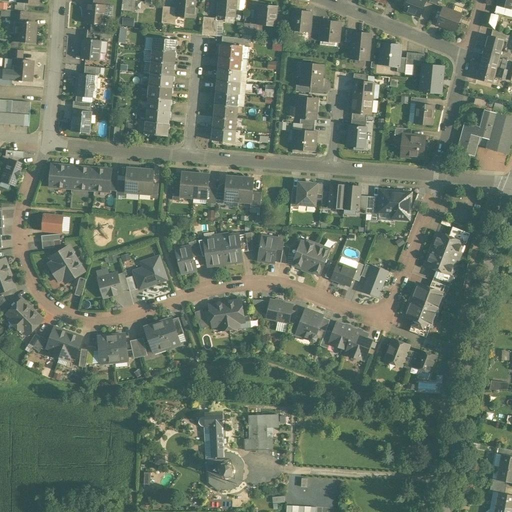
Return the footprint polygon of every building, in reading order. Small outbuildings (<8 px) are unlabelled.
[(195,0),(177,0),(177,7),(185,8),(195,8),(195,0)] [(236,0),(219,0),(219,7),(218,6),(217,16),(224,17),(235,18),(236,0)] [(408,0),(403,12),(420,18),(427,0),(425,0),(408,0)] [(511,0),(497,0),(494,13),(511,17),(511,0)] [(5,21),(14,22),(15,11),(12,11),(6,10),(7,3),(0,2),(0,9),(6,10),(5,21)] [(93,4),(90,4),(88,15),(87,14),(86,24),(90,24),(102,25),(103,25),(105,5),(93,4)] [(277,6),(261,5),(260,16),(259,16),(258,25),(263,25),(275,26),(277,6)] [(185,8),(177,7),(177,9),(177,15),(184,16),(185,8)] [(462,14),(446,8),(446,7),(445,7),(439,25),(455,31),(456,31),(463,14),(462,14)] [(177,9),(170,8),(169,19),(176,20),(177,15),(177,9)] [(195,8),(185,8),(184,16),(196,17),(197,9),(195,8)] [(311,12),(294,10),(292,31),(309,33),(309,36),(310,22),(311,12)] [(26,12),(24,12),(15,11),(14,22),(17,22),(17,21),(25,22),(26,12)] [(498,16),(484,13),(481,26),(494,30),(498,16)] [(135,25),(135,18),(123,17),(123,25),(135,25)] [(216,18),(204,17),(202,30),(217,32),(217,21),(216,18)] [(340,22),(323,20),(323,23),(321,37),(321,42),(323,42),(336,43),(338,43),(340,22)] [(25,22),(17,21),(17,22),(17,32),(15,32),(14,42),(35,44),(36,29),(33,29),(33,22),(25,22)] [(102,32),(90,30),(89,39),(101,40),(101,38),(109,38),(110,32),(102,32)] [(353,31),(352,43),(350,59),(369,61),(372,33),(353,31)] [(505,40),(488,36),(486,46),(502,51),(505,40)] [(145,37),(144,50),(154,51),(156,51),(156,45),(154,45),(155,38),(145,37)] [(243,39),(223,37),(222,44),(241,46),(241,47),(242,47),(243,39)] [(177,40),(155,38),(154,45),(156,45),(156,51),(175,53),(177,40)] [(89,39),(84,39),(83,50),(82,50),(81,59),(99,61),(101,40),(89,39)] [(283,43),(275,42),(274,51),(282,52),(283,43)] [(401,44),(384,43),(381,65),(398,66),(399,66),(400,57),(401,44)] [(222,44),(220,57),(240,59),(242,59),(243,53),(241,52),(241,47),(241,46),(222,44)] [(502,51),(486,46),(481,63),(497,67),(502,51)] [(243,53),(242,59),(250,60),(251,48),(242,47),(241,47),(241,52),(243,53)] [(11,50),(11,60),(16,61),(16,60),(22,61),(23,51),(11,50)] [(153,57),(154,51),(144,50),(143,62),(145,62),(153,62),(155,63),(155,57),(153,57)] [(156,51),(154,51),(153,57),(155,57),(155,63),(174,65),(175,53),(156,51)] [(425,54),(407,52),(407,58),(406,64),(423,66),(423,65),(423,64),(424,64),(425,54)] [(240,59),(220,57),(219,69),(239,71),(241,71),(242,64),(240,64),(240,59)] [(407,58),(400,57),(399,66),(398,66),(397,72),(405,73),(406,64),(407,58)] [(242,64),(241,71),(249,72),(250,60),(242,59),(240,59),(240,64),(242,64)] [(15,71),(16,61),(11,60),(6,60),(5,82),(4,86),(21,87),(21,81),(12,81),(12,71),(15,71)] [(22,61),(16,60),(16,61),(15,71),(12,71),(12,81),(21,81),(32,82),(32,73),(33,61),(22,61)] [(152,69),(153,62),(145,62),(144,74),(152,74),(154,75),(154,69),(152,69)] [(155,63),(153,62),(152,69),(154,69),(154,75),(173,76),(174,65),(155,63)] [(324,65),(303,63),(301,78),(301,86),(311,87),(322,88),(324,65)] [(497,67),(481,63),(477,79),(493,83),(497,67)] [(424,64),(423,64),(423,65),(423,66),(420,92),(441,94),(444,67),(444,66),(424,64)] [(500,68),(498,77),(507,79),(510,71),(500,68)] [(238,83),(240,83),(241,76),(238,76),(239,71),(219,69),(218,81),(238,83)] [(241,76),(240,83),(248,83),(249,72),(241,71),(239,71),(238,76),(241,76)] [(154,75),(152,74),(151,81),(153,81),(153,87),(172,88),(173,76),(154,75)] [(369,75),(355,74),(354,81),(356,82),(356,81),(368,82),(369,75)] [(84,75),(80,75),(78,86),(77,86),(76,95),(83,96),(94,97),(95,88),(96,78),(96,77),(84,75)] [(238,83),(218,81),(217,93),(237,95),(239,95),(239,88),(237,88),(238,83)] [(368,82),(356,81),(356,82),(354,97),(373,99),(375,83),(368,82)] [(239,88),(239,95),(247,95),(248,83),(240,83),(238,83),(237,88),(239,88)] [(153,87),(151,86),(150,93),(152,93),(151,98),(171,100),(172,88),(153,87)] [(237,95),(217,93),(216,105),(236,106),(238,107),(238,100),(236,100),(237,95)] [(245,107),(247,95),(239,95),(237,95),(236,100),(238,100),(238,107),(245,107)] [(373,99),(354,97),(352,113),(353,113),(367,115),(371,115),(373,99)] [(151,98),(149,98),(149,105),(151,105),(150,110),(170,112),(171,100),(151,98)] [(317,100),(301,98),(299,98),(297,118),(301,118),(315,119),(316,120),(317,100)] [(487,101),(475,98),(474,104),(485,107),(487,101)] [(76,102),(74,101),(73,111),(75,111),(91,113),(92,103),(82,102),(76,102)] [(411,104),(409,123),(415,124),(417,104),(411,104)] [(423,104),(417,104),(415,124),(432,125),(434,105),(423,104)] [(236,106),(216,105),(215,117),(234,118),(237,119),(237,112),(235,112),(236,106)] [(150,110),(148,110),(148,117),(150,117),(149,122),(169,124),(170,112),(150,110)] [(511,117),(484,110),(480,127),(477,136),(480,137),(488,139),(486,148),(508,154),(511,140),(511,117)] [(91,113),(75,111),(75,122),(73,122),(73,131),(90,133),(92,113),(91,113)] [(367,115),(353,113),(352,120),(363,121),(366,121),(367,115)] [(234,118),(215,117),(214,128),(233,130),(235,131),(236,124),(234,124),(234,118)] [(149,122),(147,122),(147,129),(149,129),(148,134),(168,136),(169,124),(149,122)] [(480,127),(467,123),(465,123),(464,123),(457,152),(475,156),(480,137),(477,136),(480,127)] [(122,126),(115,125),(113,141),(121,142),(122,126)] [(351,126),(350,136),(348,136),(347,146),(353,146),(353,150),(365,151),(367,127),(366,127),(362,127),(351,126)] [(233,130),(214,128),(213,141),(234,143),(235,135),(233,135),(233,130)] [(302,130),(295,129),(293,150),(315,152),(317,131),(314,131),(302,130)] [(411,135),(403,134),(403,135),(401,157),(423,159),(426,137),(411,135)] [(26,164),(9,157),(0,179),(0,181),(17,187),(26,164)] [(67,166),(52,165),(50,187),(65,188),(66,169),(67,169),(67,166)] [(96,169),(80,167),(80,170),(79,189),(94,190),(96,169)] [(138,168),(133,168),(133,169),(128,168),(127,181),(126,192),(127,192),(139,193),(141,170),(138,169),(138,168)] [(67,169),(66,169),(65,188),(72,188),(73,170),(67,169)] [(111,170),(96,169),(94,190),(110,191),(111,173),(111,170)] [(149,170),(144,169),(144,170),(141,170),(139,193),(151,194),(152,194),(153,184),(154,171),(149,170)] [(80,170),(73,170),(72,188),(79,189),(80,170)] [(187,173),(183,173),(182,186),(181,197),(194,198),(196,174),(193,174),(193,173),(187,172),(187,173)] [(118,173),(111,173),(110,191),(117,191),(118,181),(118,173)] [(199,174),(196,174),(194,198),(206,199),(207,199),(208,188),(208,180),(209,175),(204,175),(204,174),(199,173),(199,174)] [(232,177),(228,177),(227,182),(227,190),(226,200),(226,201),(238,202),(240,178),(237,177),(232,176),(232,177)] [(240,178),(238,202),(251,203),(253,179),(240,178)] [(208,188),(217,189),(217,185),(208,180),(208,188)] [(127,181),(118,181),(117,191),(116,195),(126,196),(127,192),(126,192),(127,181)] [(318,184),(299,182),(299,189),(298,204),(308,205),(315,206),(316,206),(317,194),(318,184)] [(182,186),(174,185),(173,200),(181,201),(181,197),(182,186)] [(346,186),(332,185),(331,192),(330,207),(331,207),(344,208),(346,186)] [(360,187),(346,186),(344,208),(357,209),(359,209),(360,196),(360,187)] [(217,189),(208,188),(207,199),(206,199),(206,203),(216,204),(217,189)] [(227,190),(217,189),(216,204),(226,205),(226,201),(226,200),(227,190)] [(412,193),(381,190),(380,197),(379,212),(394,213),(394,218),(409,220),(412,193)] [(262,192),(252,192),(251,203),(250,207),(261,207),(262,192)] [(331,192),(323,192),(323,194),(322,210),(330,210),(331,207),(330,207),(331,192)] [(419,208),(423,195),(417,193),(413,207),(419,208)] [(368,196),(360,196),(359,209),(357,209),(357,213),(367,214),(368,196)] [(380,197),(368,196),(367,214),(372,215),(372,221),(378,221),(379,212),(380,197)] [(63,217),(45,215),(44,215),(43,231),(43,230),(62,232),(63,217)] [(453,227),(449,237),(463,242),(463,243),(466,244),(470,234),(453,227)] [(449,237),(438,233),(432,249),(458,259),(461,253),(459,252),(463,243),(463,242),(449,237)] [(238,235),(229,236),(228,235),(221,236),(225,264),(243,261),(242,253),(240,239),(239,235),(238,235)] [(285,236),(279,235),(278,239),(279,239),(277,250),(283,251),(283,246),(285,236)] [(205,240),(204,240),(205,246),(207,258),(208,266),(225,264),(221,236),(215,237),(215,238),(205,240)] [(278,239),(262,237),(258,260),(265,261),(265,262),(271,263),(271,262),(275,263),(277,250),(279,239),(278,239)] [(240,239),(242,253),(252,251),(252,238),(240,239)] [(401,238),(396,242),(400,247),(406,243),(401,238)] [(54,241),(42,242),(43,249),(55,248),(54,241)] [(195,241),(189,243),(190,247),(193,257),(199,256),(197,247),(195,241)] [(305,246),(301,244),(296,255),(293,264),(302,268),(308,270),(317,245),(307,241),(307,242),(305,246)] [(330,250),(317,245),(308,270),(320,275),(330,250)] [(69,246),(50,258),(53,262),(49,265),(54,273),(77,259),(69,246)] [(197,247),(199,256),(207,258),(205,246),(197,247)] [(290,248),(283,246),(283,251),(281,263),(287,264),(289,254),(290,248)] [(190,247),(176,250),(182,273),(188,272),(188,273),(193,271),(196,270),(193,257),(190,247)] [(458,259),(432,249),(426,265),(437,270),(450,275),(451,275),(454,265),(456,266),(458,259)] [(129,254),(121,256),(123,263),(131,260),(129,254)] [(296,255),(289,254),(287,264),(293,265),(293,264),(296,255)] [(132,271),(139,291),(169,281),(161,255),(140,262),(142,267),(132,271)] [(359,263),(342,257),(340,262),(357,269),(359,263)] [(5,259),(0,260),(0,276),(10,273),(5,259)] [(77,259),(54,273),(59,282),(63,279),(66,283),(85,272),(77,259)] [(357,269),(340,262),(338,262),(337,265),(331,279),(331,280),(350,288),(353,279),(357,269)] [(331,263),(325,277),(331,279),(337,265),(331,263)] [(361,276),(365,266),(359,263),(357,269),(353,279),(359,282),(361,276)] [(367,278),(371,267),(366,265),(365,266),(361,276),(367,278)] [(389,271),(372,265),(371,267),(367,278),(362,291),(379,298),(389,271)] [(450,275),(437,270),(433,281),(449,287),(454,276),(451,275),(450,275)] [(119,274),(118,271),(97,277),(104,299),(124,294),(124,291),(119,274)] [(125,272),(119,274),(124,291),(130,290),(126,278),(125,272)] [(10,273),(0,276),(0,292),(15,287),(10,273)] [(126,278),(130,290),(130,292),(136,290),(133,276),(126,278)] [(86,279),(81,278),(79,279),(75,295),(82,297),(86,279)] [(433,281),(430,288),(443,293),(443,294),(446,295),(449,287),(433,281)] [(430,288),(419,284),(412,300),(438,310),(441,304),(439,303),(443,294),(443,293),(430,288)] [(22,299),(7,314),(12,319),(10,321),(16,327),(33,310),(22,299)] [(241,300),(225,303),(229,329),(239,328),(238,323),(244,322),(241,300)] [(261,300),(253,300),(253,318),(261,318),(261,314),(261,300)] [(270,302),(261,300),(261,314),(268,315),(270,302)] [(438,310),(412,300),(406,317),(414,320),(423,323),(421,329),(429,332),(431,326),(433,327),(437,317),(438,318),(438,317),(436,316),(438,310)] [(6,301),(0,304),(0,313),(10,307),(6,301)] [(293,306),(271,301),(270,302),(268,315),(267,318),(288,323),(289,320),(290,315),(291,315),(292,311),(293,306)] [(225,303),(209,305),(213,327),(219,326),(220,331),(229,329),(225,303)] [(33,310),(16,327),(21,332),(23,331),(28,336),(43,320),(33,310)] [(202,310),(195,312),(201,330),(208,327),(202,310)] [(323,317),(306,310),(302,319),(297,334),(309,338),(310,341),(313,342),(316,341),(317,338),(316,335),(318,329),(323,317)] [(290,315),(289,320),(295,322),(297,317),(298,313),(292,311),(291,315),(290,315)] [(302,319),(297,317),(295,322),(290,333),(296,336),(297,334),(302,319)] [(330,320),(323,317),(318,329),(326,331),(330,320)] [(178,318),(172,320),(177,336),(184,334),(178,318)] [(172,320),(170,319),(166,320),(165,322),(165,323),(159,325),(166,348),(180,344),(177,336),(172,320)] [(412,325),(421,329),(423,323),(414,320),(412,325)] [(333,333),(329,343),(330,343),(347,350),(355,329),(337,322),(333,333)] [(159,325),(153,327),(153,326),(151,325),(147,327),(146,329),(154,352),(166,348),(159,325)] [(421,329),(412,325),(410,331),(419,335),(421,329)] [(69,333),(55,328),(47,348),(52,350),(50,354),(59,358),(69,333)] [(347,350),(345,353),(359,359),(366,338),(368,334),(355,329),(347,350)] [(429,332),(421,329),(419,335),(426,337),(429,332)] [(333,333),(326,331),(320,346),(328,349),(330,343),(329,343),(333,333)] [(36,333),(27,347),(32,350),(33,348),(41,336),(36,333)] [(83,338),(69,333),(59,358),(69,361),(71,357),(75,358),(83,338)] [(123,334),(112,335),(115,362),(128,360),(125,336),(123,334)] [(104,336),(100,337),(99,338),(100,350),(102,363),(115,362),(112,335),(104,336)] [(41,336),(33,348),(39,352),(47,340),(41,336)] [(143,338),(137,340),(141,357),(147,356),(143,338)] [(366,338),(359,359),(364,361),(372,341),(366,338)] [(137,340),(130,341),(132,350),(134,359),(141,357),(137,340)] [(409,346),(393,340),(385,360),(402,366),(408,349),(409,346)] [(96,347),(89,346),(88,350),(86,364),(93,365),(93,364),(95,350),(96,347)] [(88,350),(81,349),(79,367),(86,368),(86,364),(88,350)] [(408,349),(402,366),(407,368),(409,365),(414,351),(408,349)] [(100,350),(95,350),(93,364),(102,363),(100,350)] [(437,356),(421,350),(420,354),(414,367),(431,373),(437,356)] [(420,354),(414,351),(409,365),(414,367),(420,354)] [(510,384),(492,381),(491,390),(509,390),(510,384)] [(278,415),(249,416),(250,429),(249,429),(250,439),(245,439),(245,450),(271,450),(273,450),(272,428),(278,427),(278,415)] [(223,416),(204,417),(201,418),(199,420),(199,424),(201,426),(204,427),(206,450),(206,456),(212,456),(212,457),(224,457),(224,453),(223,425),(223,416)] [(511,454),(511,450),(498,448),(497,454),(502,455),(502,454),(511,456),(511,454)] [(230,453),(224,453),(224,457),(212,457),(212,456),(206,456),(206,459),(209,459),(210,482),(218,489),(220,487),(225,489),(231,488),(237,486),(241,482),(242,481),(243,479),(242,479),(243,465),(244,465),(241,459),(236,455),(230,453)] [(511,456),(502,454),(502,455),(500,467),(511,469),(511,456)] [(511,469),(500,467),(497,480),(507,482),(511,482),(511,469)] [(507,482),(497,480),(492,479),(491,485),(506,488),(507,482)] [(506,488),(491,485),(490,491),(494,492),(499,493),(505,494),(506,488)] [(511,495),(505,494),(499,493),(497,505),(511,508),(511,495)]
